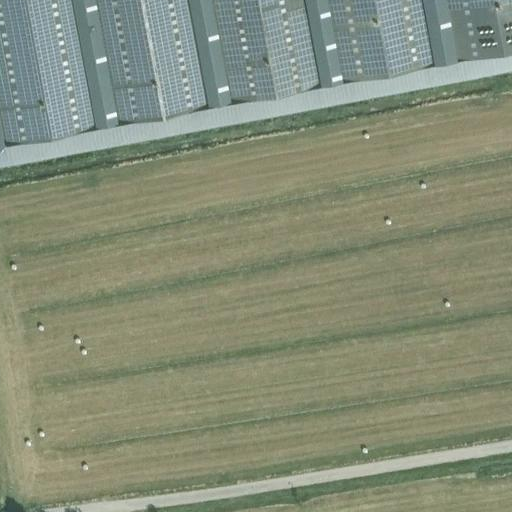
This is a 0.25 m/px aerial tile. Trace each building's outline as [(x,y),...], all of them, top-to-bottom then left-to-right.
[(66,131),(95,126),(71,0),(0,0),(0,163),(70,150),(66,131)] [(71,0),(95,126),(66,131),(70,150),(182,129),(178,110),(207,105),(187,0),(71,0)] [(304,0),(187,0),(207,105),(178,110),(182,129),(295,108),(291,89),(320,84),(304,0)] [(304,0),(320,84),(291,89),(295,108),(408,87),(404,69),(433,63),(421,0),(304,0)] [(404,69),(408,87),(511,67),(511,0),(421,0),(433,63),(404,69)]
